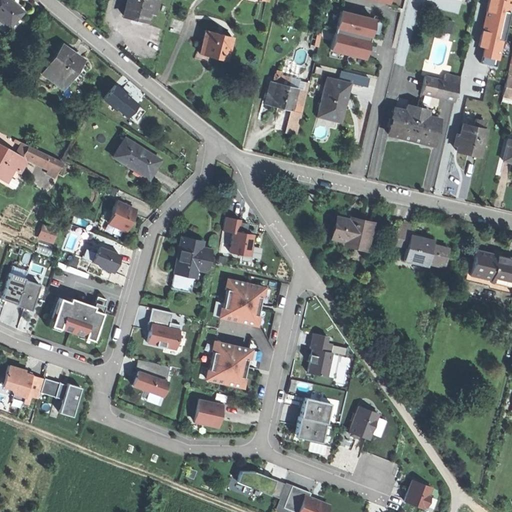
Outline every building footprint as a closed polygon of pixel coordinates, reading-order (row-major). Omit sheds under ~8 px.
[(10,0),(0,0),(0,20),(9,28),(23,11),(11,0),(10,0)] [(155,0),(127,0),(123,18),(135,21),(146,24),(149,14),(152,15),(155,0)] [(500,64),(511,0),(489,0),(482,45),(485,46),(482,61),(500,64)] [(346,7),(336,50),(372,58),(382,16),(346,7)] [(88,13),(82,20),(98,34),(101,24),(88,13)] [(225,62),(231,38),(205,31),(199,55),(212,58),(225,62)] [(66,80),(68,78),(75,83),(87,67),(80,62),(82,59),(75,53),(67,48),(65,51),(60,47),(47,65),(66,80)] [(500,88),(503,73),(490,71),(487,85),(500,88)] [(272,81),(287,85),(289,77),(273,73),(272,81)] [(443,80),(458,84),(459,77),(445,74),(443,80)] [(350,81),(326,76),(316,116),(328,119),(340,122),(350,81)] [(421,93),(454,100),(458,84),(443,80),(424,76),(421,93)] [(511,78),(506,77),(503,96),(511,97),(511,78)] [(104,95),(131,118),(144,102),(117,80),(104,95)] [(297,87),(287,85),(272,81),(270,81),(265,101),(271,102),(270,105),(280,107),(292,110),(297,87)] [(399,138),(410,140),(417,108),(406,106),(405,111),(394,109),(388,135),(399,138)] [(417,108),(410,140),(421,143),(431,145),(437,119),(426,116),(427,111),(417,108)] [(473,125),(483,127),(484,120),(474,118),(473,125)] [(468,152),(479,155),(485,127),(483,127),(473,125),(462,122),(456,150),(468,152)] [(112,156),(128,166),(130,163),(146,174),(152,166),(154,167),(159,160),(145,151),(124,137),(112,156)] [(511,139),(508,139),(503,160),(511,162),(511,139)] [(14,155),(26,162),(30,156),(35,148),(21,142),(20,145),(14,155)] [(0,175),(5,179),(13,166),(21,171),(26,162),(14,155),(0,146),(0,175)] [(58,170),(62,161),(35,148),(30,156),(50,166),(58,170)] [(55,175),(58,170),(50,166),(47,171),(55,175)] [(129,222),(134,211),(130,209),(131,207),(116,200),(111,212),(112,212),(108,222),(116,225),(115,227),(125,231),(129,222)] [(223,230),(233,232),(233,230),(237,231),(240,219),(225,216),(223,230)] [(358,220),(346,217),(345,221),(336,219),(332,237),(365,246),(371,223),(358,220)] [(44,222),(39,237),(55,242),(60,228),(44,222)] [(394,248),(405,251),(402,264),(426,269),(427,266),(443,269),(447,251),(430,247),(432,241),(418,238),(409,236),(411,227),(399,224),(394,248)] [(233,232),(229,251),(238,253),(238,254),(250,257),(252,244),(251,244),(253,233),(246,232),(243,232),(243,233),(237,232),(237,231),(233,230),(233,232)] [(174,272),(194,276),(196,267),(205,269),(209,250),(200,248),(202,241),(191,239),(182,237),(174,272)] [(119,254),(98,246),(96,252),(95,252),(91,261),(101,264),(100,267),(112,271),(116,262),(119,254)] [(497,254),(474,249),(470,267),(467,267),(465,279),(468,280),(469,270),(480,273),(479,276),(491,278),(491,281),(511,285),(511,257),(507,257),(507,258),(501,257),(497,256),(497,254)] [(87,277),(88,273),(58,262),(56,266),(87,277)] [(10,272),(1,298),(16,303),(24,279),(25,277),(10,272)] [(171,288),(191,292),(191,291),(194,276),(174,272),(171,288)] [(264,286),(229,278),(220,317),(255,325),(259,306),(264,286)] [(39,284),(24,279),(16,303),(15,304),(31,309),(39,284)] [(97,296),(95,303),(103,305),(104,306),(106,299),(97,296)] [(78,304),(59,297),(51,321),(60,323),(59,327),(84,336),(85,332),(94,335),(98,323),(102,312),(101,312),(92,309),(83,305),(84,303),(79,301),(78,304)] [(93,305),(92,309),(101,312),(103,305),(95,303),(94,305),(93,305)] [(172,313),(152,308),(149,323),(152,324),(151,327),(151,329),(150,329),(147,341),(156,343),(156,344),(164,346),(164,345),(175,348),(180,325),(170,322),(172,313)] [(327,336),(313,332),(310,348),(312,348),(311,354),(310,361),(307,360),(307,361),(309,361),(307,372),(325,375),(326,376),(331,352),(330,351),(332,343),(326,342),(327,336)] [(250,348),(215,340),(206,379),(241,387),(246,366),(250,348)] [(169,366),(137,359),(136,367),(134,371),(136,372),(132,385),(162,395),(167,381),(166,381),(169,366)] [(25,370),(8,365),(2,385),(11,387),(13,392),(24,395),(22,401),(28,403),(31,396),(38,398),(44,378),(32,375),(24,372),(25,370)] [(59,382),(44,377),(40,391),(55,396),(55,397),(55,396),(62,398),(58,411),(72,415),(81,387),(74,385),(67,383),(66,387),(59,385),(60,381),(59,381),(59,382)] [(216,393),(215,399),(225,401),(226,395),(216,393)] [(297,425),(294,435),(325,442),(334,404),(304,397),(302,407),(300,417),(299,416),(297,425)] [(199,399),(198,398),(194,420),(216,425),(218,416),(219,412),(223,413),(225,404),(203,399),(203,401),(199,400),(199,399)] [(358,403),(351,432),(375,438),(382,409),(358,403)] [(195,470),(188,468),(186,474),(192,477),(195,470)] [(240,470),(236,481),(278,498),(284,483),(268,476),(254,470),(240,470)] [(412,480),(412,479),(407,492),(404,501),(422,508),(423,505),(425,506),(429,496),(427,495),(431,486),(420,482),(418,483),(412,481),(412,480)] [(310,492),(291,484),(282,507),(295,511),(325,511),(328,505),(320,501),(308,496),(310,492)] [(432,511),(437,500),(429,496),(425,506),(423,505),(422,508),(421,510),(424,511),(432,511)]
